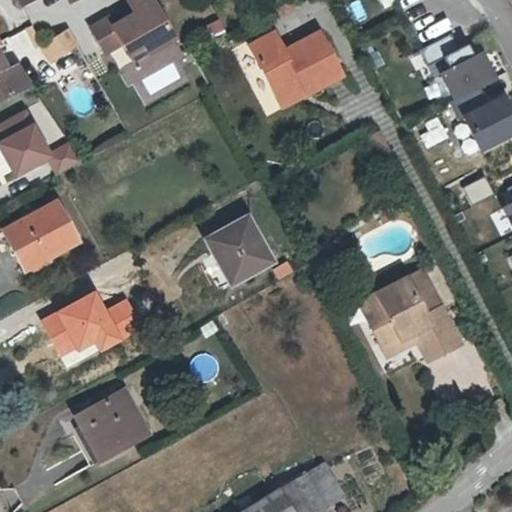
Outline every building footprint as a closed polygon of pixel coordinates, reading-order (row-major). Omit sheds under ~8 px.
[(109,23),(91,33),(105,58),(122,48),(128,59),(143,50),(148,59),(175,45),(149,0),(135,0),(127,4),(137,22),(131,26),(129,23),(114,31),(109,23)] [(206,38),(223,32),(217,18),(201,24),(206,38)] [(33,29),(28,32),(38,49),(43,46),(36,37),(33,29)] [(68,32),(43,46),(52,63),(77,50),(68,32)] [(343,77),(322,34),(286,52),(277,34),(252,46),(279,101),(304,89),(307,95),(343,77)] [(463,42),(438,55),(444,65),(469,52),(463,42)] [(444,65),(433,71),(457,121),(460,119),(475,149),(511,131),(511,116),(478,48),(469,52),(444,65)] [(143,50),(128,59),(133,68),(148,59),(143,50)] [(0,98),(29,86),(17,66),(0,75),(0,98)] [(282,108),(307,95),(304,89),(279,101),(282,108)] [(424,148),(446,139),(438,119),(415,129),(424,148)] [(75,244),(51,199),(0,226),(0,238),(19,274),(75,244)] [(511,200),(499,207),(511,232),(511,200)] [(201,242),(224,286),(267,264),(244,219),(201,242)] [(335,265),(325,245),(302,257),(312,276),(335,265)] [(424,272),(377,296),(389,322),(372,330),(383,352),(416,335),(419,342),(429,362),(461,346),(424,272)] [(359,305),(372,330),(389,322),(377,296),(359,305)] [(386,359),(419,342),(416,335),(383,352),(386,359)] [(120,388),(70,415),(94,459),(143,432),(120,388)] [(254,511),(290,511),(281,496),(254,511)]
